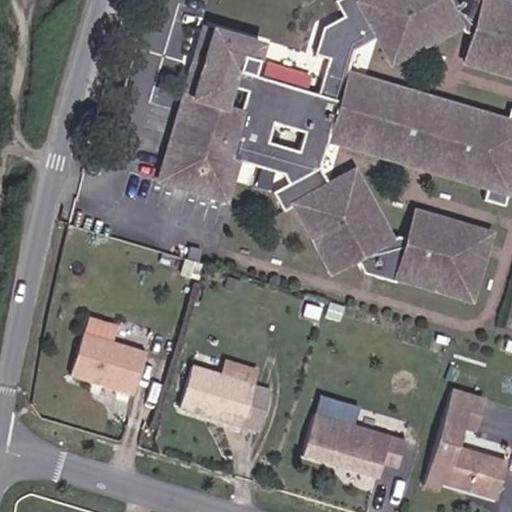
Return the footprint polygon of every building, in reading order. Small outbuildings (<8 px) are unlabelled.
[(511,8),(486,0),(369,0),(360,5),(357,0),(342,0),(335,4),(343,19),(323,30),(317,50),(350,61),(353,52),(377,40),(390,65),(460,29),(464,35),(472,38),(463,65),(511,79),(511,8)] [(182,97),(191,100),(212,32),(203,29),(182,97)] [(482,202),(502,208),(511,172),(511,118),(508,117),(506,124),(346,75),(350,61),(317,50),(314,58),(328,62),(317,98),(250,77),(260,47),(212,32),(191,100),(182,97),(158,180),(223,202),(235,161),(281,176),(287,185),(271,194),(282,212),(293,206),(328,267),(336,269),(356,258),(363,273),(394,283),(395,279),(470,301),(481,264),(463,258),(472,230),(416,213),(407,240),(397,237),(390,241),(353,172),(327,186),(318,168),(326,140),(416,168),(420,156),(435,160),(431,173),(486,189),(482,202)] [(416,168),(431,173),(435,160),(420,156),(416,168)] [(463,258),(481,264),(490,236),(472,230),(463,258)] [(133,398),(145,358),(81,338),(69,379),(133,398)] [(177,411),(241,430),(253,388),(190,370),(177,411)] [(253,388),(241,430),(257,435),(268,392),(253,388)] [(422,487),(439,492),(442,484),(498,502),(509,467),(456,450),(462,430),(473,433),(482,401),(450,391),(422,487)] [(396,471),(404,445),(313,418),(301,459),(377,481),(381,466),(396,471)]
